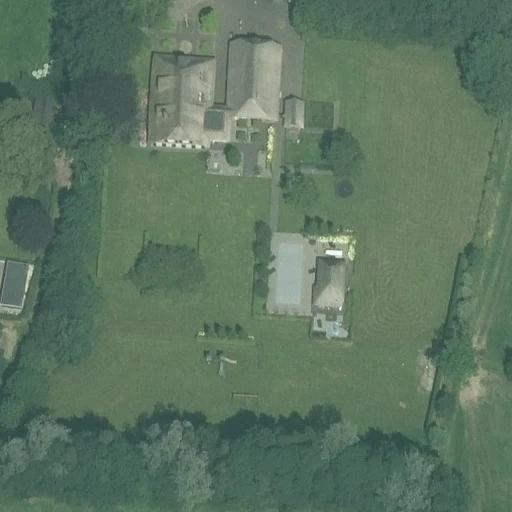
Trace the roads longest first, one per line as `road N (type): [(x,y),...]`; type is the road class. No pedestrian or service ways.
road 1 (track): [(69,163),(34,318),(0,404)]
road 2 (track): [(69,163),(86,73),(101,50),(124,30),(192,0)]
